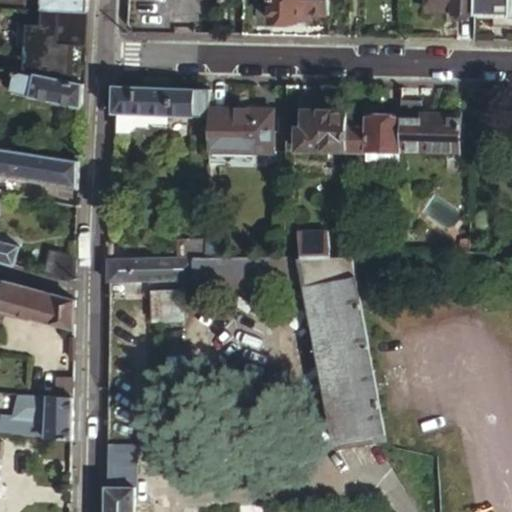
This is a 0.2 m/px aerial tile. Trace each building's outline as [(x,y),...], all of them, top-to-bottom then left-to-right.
[(90,11),(90,0),(44,0),(44,9),(84,11),(90,11)] [(132,0),(131,26),(138,33),(178,33),(179,0),(132,0)] [(313,16),(331,16),(332,9),(331,0),(272,0),(273,1),(274,1),(274,23),(275,23),(275,36),(298,36),(299,23),(299,20),(313,19),(313,16)] [(476,15),(475,0),(428,0),(428,13),(455,13),(455,14),(476,15)] [(511,0),(475,0),(476,15),(494,15),(494,27),(511,27),(511,20),(511,19),(511,0)] [(84,45),(84,11),(44,9),(43,9),(42,25),(20,24),(20,47),(28,47),(28,72),(76,82),(76,44),(84,45)] [(331,37),(352,38),(352,9),(332,9),(331,16),(331,37)] [(76,82),(28,72),(20,71),(16,94),(85,108),(86,84),(76,82)] [(197,95),(197,90),(116,87),(115,113),(120,114),(119,132),(132,133),(138,128),(138,123),(148,123),(168,124),(168,116),(196,117),(196,114),(196,103),(203,103),(203,95),(197,95)] [(213,110),(213,91),(197,90),(197,95),(203,95),(203,103),(196,103),(196,114),(212,114),(212,110),(213,110)] [(403,101),(403,119),(402,153),(463,155),(463,115),(443,114),(443,120),(421,119),(421,113),(421,101),(403,101)] [(273,111),(213,110),(212,110),(212,114),(212,150),(254,150),(254,153),(272,153),(273,111)] [(347,113),(346,112),(306,112),(305,129),(298,129),(297,151),(347,152),(347,131),(347,113)] [(347,131),(347,152),(369,153),(368,162),(401,163),(402,153),(403,119),(381,119),(381,116),(369,115),(368,131),(347,131)] [(0,187),(1,188),(4,174),(81,188),(82,161),(0,147),(0,187)] [(0,190),(1,188),(0,187),(0,260),(17,266),(22,247),(0,240),(0,190)] [(211,258),(211,239),(180,240),(180,258),(211,258)] [(79,257),(52,249),(45,274),(70,281),(78,276),(79,257)] [(357,253),(302,255),(344,438),(395,428),(366,299),(357,253)] [(180,258),(110,260),(110,278),(195,277),(195,286),(216,286),(281,285),(282,256),(211,258),(180,258)] [(2,309),(77,329),(77,299),(6,280),(4,298),(2,309)] [(153,322),(186,322),(185,290),(153,290),(153,322)] [(58,376),(57,397),(76,397),(76,376),(58,376)] [(76,397),(57,397),(42,396),(42,419),(8,415),(8,414),(0,413),(0,430),(48,437),(75,440),(76,397)] [(75,440),(48,437),(46,456),(75,459),(75,440)] [(136,443),(108,442),(107,486),(136,485),(136,443)] [(136,511),(136,485),(107,486),(106,511),(136,511)]
